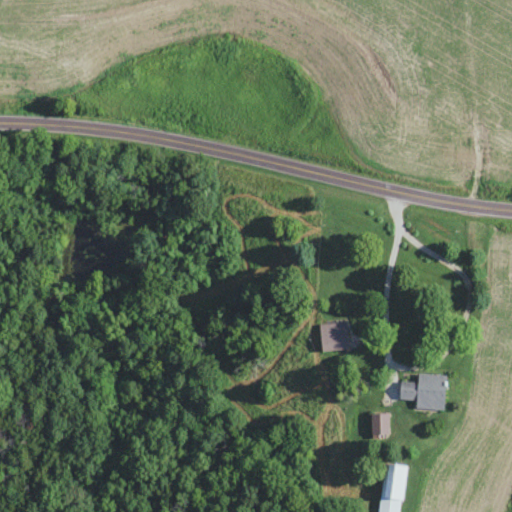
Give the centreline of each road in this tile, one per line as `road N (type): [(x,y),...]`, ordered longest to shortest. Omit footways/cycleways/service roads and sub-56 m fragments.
road 1 (secondary): [(511,211),(118,132),(0,120)]
road 2 (residential): [(392,398),(389,283),(404,233),(394,192)]
